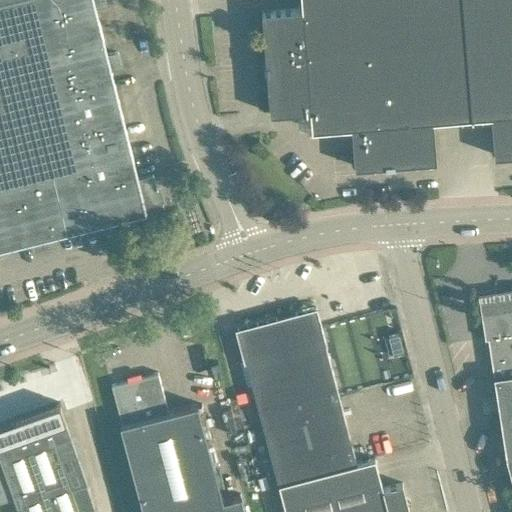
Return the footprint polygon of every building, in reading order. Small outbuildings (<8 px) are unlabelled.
[(0,0),(0,246),(32,238),(34,248),(47,245),(44,235),(145,210),(144,206),(160,202),(153,174),(137,178),(110,69),(126,65),(122,50),(106,54),(95,7),(110,3),(109,0),(0,0)] [(461,116),(452,0),(300,0),(301,7),(261,10),(269,112),(309,109),(311,129),(351,126),(354,166),(436,159),(432,119),(461,116)] [(511,0),(452,0),(461,116),(490,114),(494,154),(511,152),(511,0)] [(511,291),(481,296),(505,455),(511,478),(511,291)] [(315,307),(237,327),(278,483),(356,462),(315,307)] [(111,384),(144,511),(245,511),(240,493),(223,498),(197,403),(168,410),(158,372),(111,384)] [(60,402),(0,423),(0,501),(13,496),(18,511),(91,511),(95,511),(88,492),(85,483),(87,482),(68,430),(65,421),(66,421),(60,402)] [(74,438),(86,433),(79,418),(68,423),(74,438)] [(375,457),(356,462),(278,483),(285,511),(389,511),(409,506),(402,482),(383,487),(375,457)] [(412,499),(422,497),(418,479),(408,482),(412,499)]
